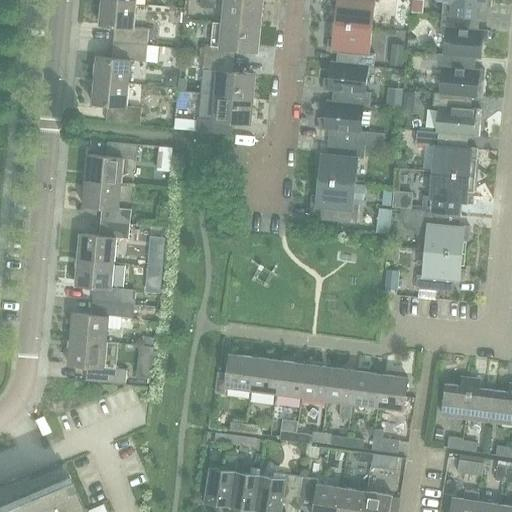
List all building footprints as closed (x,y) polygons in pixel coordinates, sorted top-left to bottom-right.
[(259,27),(262,3),(231,0),(224,0),(222,23),(259,27)] [(380,2),(380,0),(331,0),(331,7),(336,8),(334,24),(372,27),(374,2),(380,2)] [(411,0),(410,12),(421,13),(422,0),(411,0)] [(449,0),(449,2),(443,1),(442,15),(478,18),(479,6),(491,7),(492,0),(449,0)] [(133,27),(135,4),(101,1),(99,24),(114,25),(113,42),(147,45),(149,28),(133,27)] [(477,30),(478,18),(442,15),(441,28),(448,29),(446,54),(438,53),(438,54),(474,57),(475,57),(481,57),(483,41),(488,42),(489,31),(477,30)] [(205,45),(204,58),(234,61),(235,49),(257,51),(259,27),(222,23),(213,22),(211,46),(205,45)] [(370,53),(372,27),(334,24),(333,40),(328,39),(326,50),(339,51),(338,63),(331,62),(368,66),(374,66),(375,54),(370,53)] [(146,62),(147,45),(113,42),(111,58),(96,57),(94,81),(128,84),(131,61),(146,62)] [(392,43),(390,64),(402,65),(404,44),(392,43)] [(473,69),(474,57),(438,54),(437,67),(443,68),(441,93),(435,92),(435,93),(477,97),(478,80),(484,81),(485,70),(473,69)] [(232,72),(234,61),(204,58),(201,94),(252,99),(255,74),(232,72)] [(365,92),(368,66),(331,62),(329,78),(324,78),(323,89),(335,90),(334,102),(327,102),(369,106),(371,93),(365,92)] [(166,72),(165,85),(177,86),(178,73),(166,72)] [(126,107),(128,84),(94,81),(92,103),(107,104),(105,122),(140,125),(142,108),(126,107)] [(387,88),(385,107),(401,109),(403,89),(387,88)] [(403,90),(402,102),(414,103),(415,91),(403,90)] [(477,97),(435,93),(433,106),(440,106),(437,132),(416,130),(416,131),(473,136),(475,120),(481,120),(482,110),(470,108),(471,96),(477,97)] [(198,117),(197,130),(227,132),(228,121),(250,123),(252,99),(201,94),(198,117)] [(369,106),(327,102),(326,118),(320,118),(319,128),(330,130),(329,141),(366,145),(397,148),(397,142),(384,141),(384,133),(361,131),(363,106),(369,106)] [(473,136),(416,131),(415,144),(436,146),(434,171),(470,175),(471,159),(477,159),(478,149),(466,148),(467,136),(473,136)] [(365,159),(366,145),(329,141),(328,153),(316,153),(315,164),(321,164),(320,180),(355,183),(358,158),(365,159)] [(84,180),(121,184),(123,158),(136,159),(137,145),(108,142),(106,156),(87,154),(84,180)] [(159,147),(158,157),(171,158),(172,148),(159,147)] [(397,153),(395,168),(406,169),(407,154),(397,153)] [(468,191),(470,175),(434,171),(431,198),(425,197),(424,210),(460,213),(461,201),(473,203),(474,192),(468,191)] [(118,209),(121,184),(84,180),(82,206),(101,208),(100,222),(129,225),(131,210),(118,209)] [(355,183),(320,180),(318,196),(311,196),(310,206),(315,206),(314,219),(357,223),(359,210),(353,210),(355,183)] [(393,190),(392,207),(411,209),(413,192),(393,190)] [(460,213),(424,210),(424,211),(401,208),(400,221),(407,230),(414,231),(419,238),(418,249),(462,253),(464,237),(470,238),(471,226),(459,225),(460,213)] [(378,210),(376,234),(389,235),(391,211),(378,210)] [(128,239),(129,225),(100,222),(98,236),(80,234),(78,260),(113,264),(116,238),(128,239)] [(461,269),(462,253),(418,249),(418,250),(426,250),(424,276),(418,275),(417,288),(452,291),(453,279),(465,280),(466,270),(461,269)] [(148,253),(146,267),(161,268),(163,254),(148,253)] [(111,288),(113,264),(78,260),(75,285),(94,286),(93,301),(122,303),(123,289),(111,288)] [(146,267),(145,277),(160,279),(161,268),(146,267)] [(397,290),(399,270),(385,269),(383,289),(397,290)] [(134,304),(122,303),(93,301),(91,315),(73,313),(71,340),(106,343),(108,317),(132,320),(134,304)] [(125,384),(126,369),(104,367),(106,343),(71,340),(69,364),(87,365),(85,380),(91,381),(103,382),(115,383),(125,384)] [(139,347),(136,378),(150,380),(151,376),(153,348),(142,347),(139,347)] [(250,390),(254,358),(230,354),(225,386),(250,390)] [(276,393),(280,361),(254,358),(250,390),(276,393)] [(302,397),(305,365),(280,361),(276,393),(302,397)] [(327,400),(331,368),(305,365),(302,397),(327,400)] [(350,418),(356,372),(331,368),(327,400),(341,402),(339,417),(350,418)] [(376,407),(380,375),(356,372),(350,418),(352,404),(376,407)] [(380,375),(376,407),(403,410),(407,379),(380,375)] [(466,418),(471,379),(461,378),(460,386),(445,384),(441,415),(466,418)] [(490,421),(494,391),(479,389),(480,380),(471,379),(466,418),(490,421)] [(511,424),(511,384),(509,384),(508,393),(494,391),(490,421),(511,424)] [(144,430),(144,398),(114,398),(114,430),(144,430)] [(244,433),(245,424),(230,422),(228,431),(244,433)] [(260,435),(261,426),(245,424),(244,433),(260,435)] [(396,454),(398,441),(381,439),(382,431),(373,429),(370,450),(396,454)] [(296,442),(297,433),(280,430),(279,440),(296,442)] [(311,444),(313,435),(297,433),(296,442),(307,443),(311,444)] [(239,446),(240,437),(216,434),(214,442),(239,446)] [(346,447),(347,437),(331,435),(330,445),(346,447)] [(255,448),(256,440),(240,437),(239,446),(255,448)] [(362,449),(363,439),(347,437),(346,447),(362,449)] [(461,450),(462,440),(448,438),(446,447),(461,450)] [(475,452),(477,443),(462,440),(461,450),(475,452)] [(311,445),(311,444),(307,443),(305,456),(318,458),(319,446),(311,445)] [(137,446),(114,446),(115,466),(138,465),(137,446)] [(509,457),(511,448),(496,446),(495,455),(509,457)] [(370,464),(371,455),(356,453),(355,462),(370,464)] [(395,471),(397,459),(371,455),(370,464),(369,467),(395,471)] [(230,506),(235,472),(237,458),(225,456),(223,470),(210,468),(204,502),(230,506)] [(480,476),(482,464),(459,460),(457,473),(480,476)] [(29,478),(0,490),(0,511),(83,511),(62,462),(28,477),(29,478)] [(504,482),(506,467),(497,466),(494,480),(504,482)] [(254,509),(260,476),(235,472),(230,506),(254,509)] [(296,506),(301,477),(285,474),(284,479),(260,476),(254,509),(271,511),(279,511),(281,503),(296,506)] [(335,511),(340,488),(316,485),(317,479),(301,477),(296,506),(312,508),(311,511),(335,511)] [(362,511),(365,492),(340,488),(335,511),(362,511)] [(365,492),(362,511),(387,511),(390,496),(365,492)] [(473,511),(476,502),(452,498),(450,511),(473,511)] [(498,511),(500,505),(476,502),(473,511),(498,511)]
